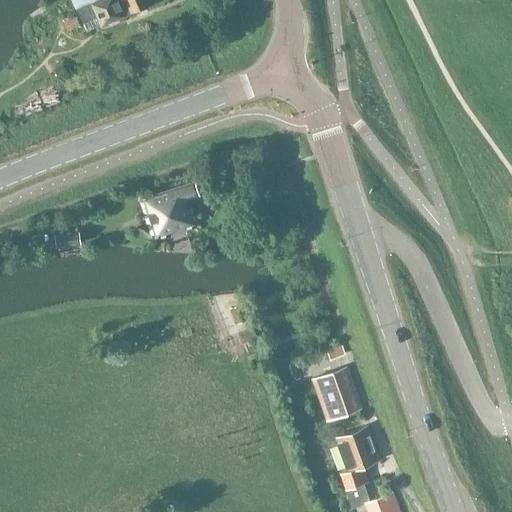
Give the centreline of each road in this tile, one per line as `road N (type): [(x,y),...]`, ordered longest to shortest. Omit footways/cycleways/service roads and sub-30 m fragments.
road 1 (tertiary): [(0,179),(287,73)]
road 2 (tertiary): [(453,511),(361,236)]
road 3 (unclassified): [(361,236),(385,238),(411,257),(479,401),(492,418),(508,421)]
road 4 (tertiary): [(361,236),(323,120),(287,73)]
